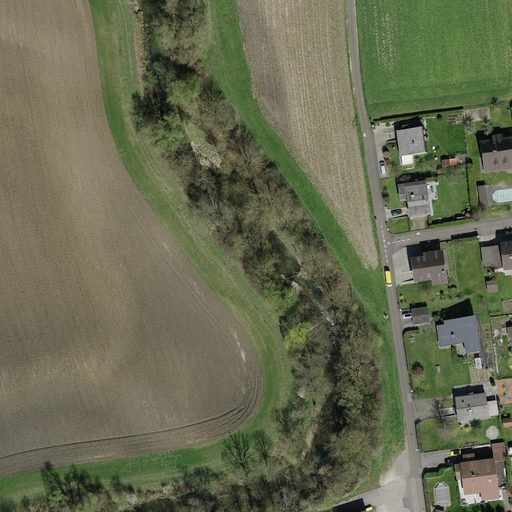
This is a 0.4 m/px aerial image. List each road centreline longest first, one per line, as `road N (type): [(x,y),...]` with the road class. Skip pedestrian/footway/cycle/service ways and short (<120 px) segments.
road 1 (residential): [(382,243),(418,511)]
road 2 (residential): [(511,224),(382,243)]
road 3 (residential): [(361,116),(382,243)]
